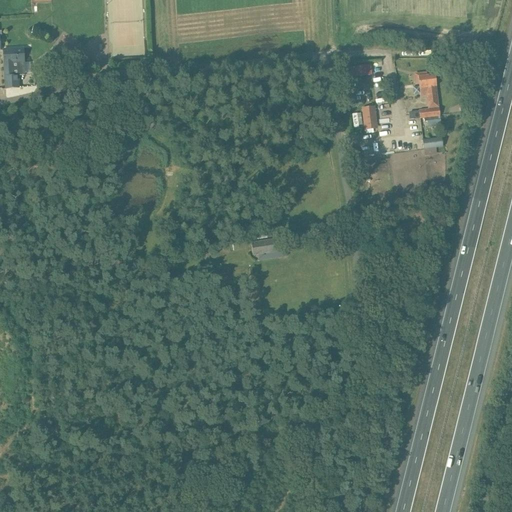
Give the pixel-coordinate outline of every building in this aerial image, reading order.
[(23,49),(3,50),(6,89),(19,88),(18,76),(24,75),(23,62),(24,62),(23,49)] [(351,64),(346,70),(352,74),(356,68),(351,64)] [(370,65),(357,66),(357,76),(371,75),(370,65)] [(419,84),(419,89),(426,88),(427,96),(426,96),(427,109),(418,110),(420,119),(424,118),(424,122),(427,122),(436,121),(435,117),(440,117),(437,94),(436,87),(436,86),(435,75),(427,76),(426,71),(415,73),(417,84),(419,84)] [(362,107),(365,130),(373,129),(370,106),(362,107)] [(436,149),(435,138),(422,139),(423,150),(436,149)] [(276,252),(274,240),(256,243),(258,254),(276,252)]
